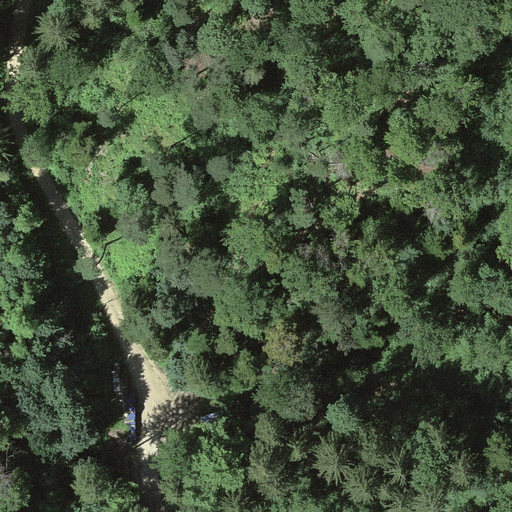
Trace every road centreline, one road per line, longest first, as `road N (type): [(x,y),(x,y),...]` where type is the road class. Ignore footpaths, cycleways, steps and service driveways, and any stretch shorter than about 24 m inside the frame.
road 1 (track): [(154,511),(135,366),(10,98),(24,0)]
road 2 (track): [(142,408),(511,336)]
